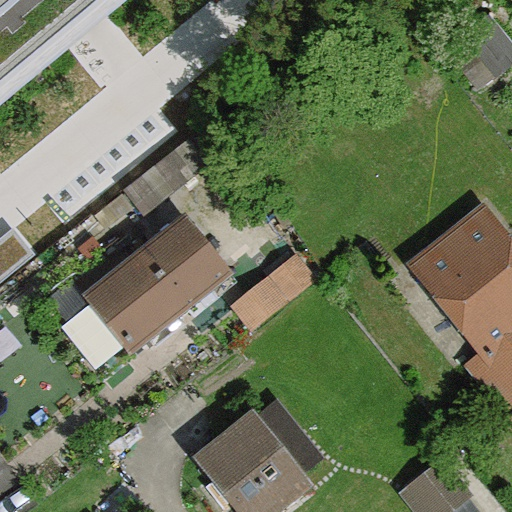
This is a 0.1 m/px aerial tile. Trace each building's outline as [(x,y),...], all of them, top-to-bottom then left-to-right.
[(112,0),(0,0),(0,97),(115,2),(112,0)] [(491,363),(502,355),(511,347),(511,241),(489,212),(417,268),(491,363)] [(224,282),(180,227),(90,299),(133,354),(224,282)] [(499,400),(511,389),(511,368),(502,355),(491,363),(478,373),(499,400)] [(511,389),(499,400),(511,416),(511,389)] [(281,511),(312,487),(256,417),(201,461),(242,511),(281,511)] [(447,511),(471,494),(455,473),(424,500),(433,511),(447,511)]
